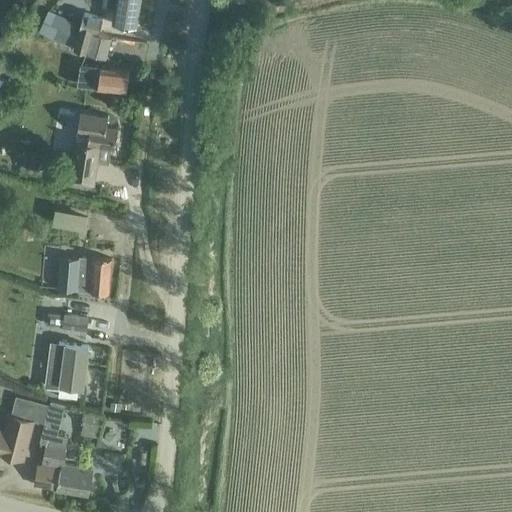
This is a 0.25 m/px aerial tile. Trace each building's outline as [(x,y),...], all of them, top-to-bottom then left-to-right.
[(66,0),(59,0),(55,4),(63,13),(67,9),(65,7),(69,3),(66,0)] [(103,0),(102,6),(116,8),(113,24),(135,28),(139,0),(103,0)] [(67,16),(48,7),(38,29),(74,46),(77,33),(62,26),(67,16)] [(74,46),(73,49),(87,53),(92,32),(99,33),(103,19),(83,13),(77,34),(74,46)] [(87,53),(106,58),(111,37),(92,32),(87,53)] [(80,62),(77,83),(97,87),(126,91),(129,70),(101,65),(80,62)] [(113,97),(111,107),(126,110),(128,99),(113,97)] [(108,115),(80,111),(70,179),(93,183),(97,161),(109,163),(112,146),(115,146),(118,127),(106,125),(108,115)] [(27,152),(22,165),(37,170),(41,157),(27,152)] [(51,218),(84,225),(86,208),(54,201),(51,218)] [(34,226),(23,223),(21,232),(32,235),(34,226)] [(77,290),(109,292),(111,258),(88,256),(87,257),(60,255),(57,287),(77,289),(77,290)] [(64,314),(64,313),(56,312),(48,311),(48,317),(47,323),(54,324),(62,326),(63,326),(63,325),(64,314)] [(64,314),(63,325),(78,327),(87,328),(88,317),(79,316),(64,314)] [(88,345),(59,341),(58,350),(56,363),(49,362),(46,385),(60,387),(60,383),(83,386),(88,345)] [(0,430),(0,451),(22,458),(32,419),(34,413),(37,400),(21,396),(19,406),(16,415),(11,414),(6,432),(0,430)] [(40,441),(46,442),(42,463),(59,467),(56,487),(87,492),(91,467),(65,463),(68,445),(69,437),(52,434),(54,427),(55,425),(57,418),(61,419),(66,403),(61,402),(51,399),(50,403),(45,423),(44,424),(40,441)] [(112,401),(111,409),(118,410),(120,410),(122,402),(118,401),(112,401)] [(86,413),(82,428),(98,431),(101,417),(86,413)] [(59,467),(42,463),(39,463),(35,483),(56,487),(59,467)]
